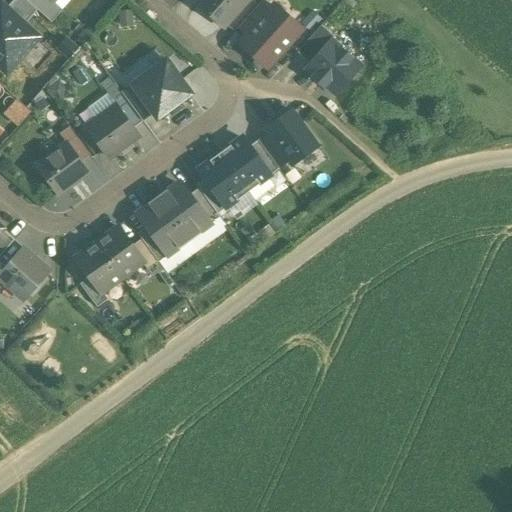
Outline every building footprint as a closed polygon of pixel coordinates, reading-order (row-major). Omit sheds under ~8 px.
[(14,0),(7,9),(25,25),(37,11),(24,0),(14,0)] [(51,1),(50,0),(26,0),(52,23),(63,11),(51,1)] [(202,0),(197,6),(222,28),(247,0),(202,0)] [(261,2),(237,29),(246,37),(270,10),(261,2)] [(7,9),(1,4),(0,4),(0,68),(7,74),(39,38),(7,9)] [(246,37),(240,44),(267,68),(301,29),(275,5),(246,37)] [(130,12),(119,12),(120,27),(131,27),(130,12)] [(321,26),(297,53),(310,64),(331,42),(334,38),(321,26)] [(360,67),(331,42),(310,64),(307,68),(315,75),(313,77),(324,87),(326,85),(336,94),(360,67)] [(166,61),(133,85),(153,113),(157,118),(190,94),(166,61)] [(58,82),(47,90),(56,102),(67,94),(58,82)] [(153,113),(133,85),(122,93),(142,121),(153,113)] [(122,93),(121,93),(112,100),(116,107),(133,129),(142,122),(142,121),(122,93)] [(3,116),(18,129),(31,114),(16,101),(3,116)] [(321,144),(330,136),(305,105),(296,112),(321,144)] [(116,107),(86,128),(108,158),(138,136),(133,129),(116,107)] [(290,112),(266,130),(268,133),(290,162),(292,166),(316,148),(290,112)] [(90,156),(69,128),(60,135),(67,144),(80,163),(90,156)] [(257,141),(279,170),(290,162),(268,133),(257,141)] [(248,148),(241,138),(220,154),(248,192),(269,177),(248,148)] [(279,170),(257,141),(248,148),(269,177),(279,170)] [(67,144),(37,166),(58,194),(87,173),(80,163),(67,144)] [(248,192),(220,154),(199,169),(206,179),(227,208),(248,192)] [(227,208),(206,179),(196,186),(198,189),(217,215),(227,208)] [(189,196),(181,186),(176,185),(158,199),(189,240),(210,225),(189,196)] [(217,215),(198,189),(189,196),(210,225),(219,218),(217,215)] [(158,199),(140,212),(139,217),(146,227),(168,256),(189,240),(158,199)] [(168,256),(146,227),(137,234),(141,240),(158,263),(168,256)] [(132,247),(118,228),(97,243),(122,278),(142,263),(143,262),(132,247)] [(2,230),(0,232),(0,256),(14,240),(2,230)] [(158,263),(141,240),(132,247),(143,262),(142,263),(148,271),(158,263)] [(122,278),(97,243),(76,258),(90,277),(101,293),(102,292),(122,278)] [(48,272),(23,249),(0,274),(0,278),(24,300),(48,272)] [(101,293),(90,277),(80,284),(97,308),(108,300),(102,292),(101,293)] [(97,310),(108,324),(117,317),(106,303),(97,310)]
